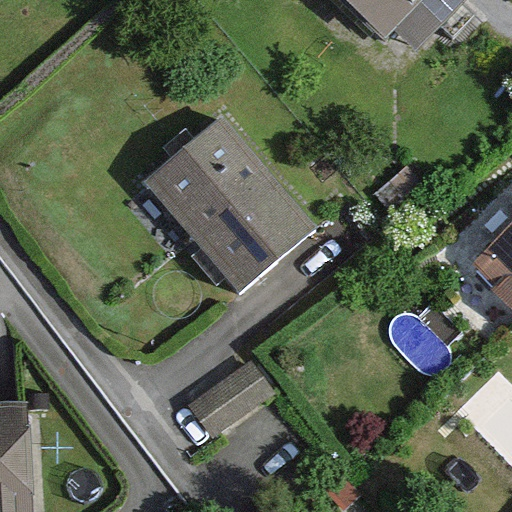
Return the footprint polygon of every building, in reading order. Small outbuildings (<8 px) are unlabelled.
[(342,0),(382,37),(388,31),(413,55),(466,0),(342,0)] [(316,224),(221,114),(141,183),(236,293),(316,224)] [(511,223),(468,268),(511,310),(511,223)] [(250,365),(196,395),(219,437),(274,407),(250,365)] [(0,406),(0,511),(27,511),(22,406),(0,406)]
